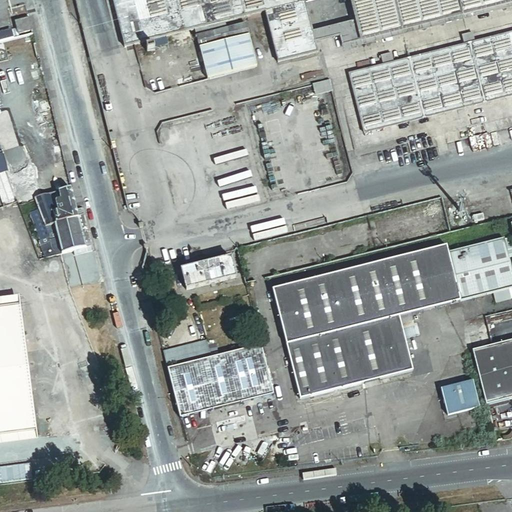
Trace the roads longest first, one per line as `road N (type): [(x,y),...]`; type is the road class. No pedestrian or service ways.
road 1 (unclassified): [(172,510),(48,0)]
road 2 (unclassified): [(511,466),(172,510)]
road 3 (unknown): [(129,116),(168,235)]
